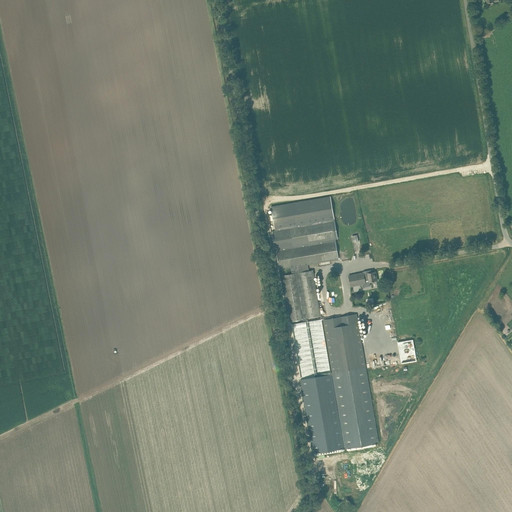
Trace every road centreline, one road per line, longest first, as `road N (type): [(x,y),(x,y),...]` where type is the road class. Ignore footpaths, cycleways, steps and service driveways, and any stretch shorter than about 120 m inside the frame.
road 1 (track): [(306,511),(310,487),(216,0)]
road 2 (unclassified): [(511,239),(468,0)]
road 3 (unknown): [(498,165),(356,189)]
